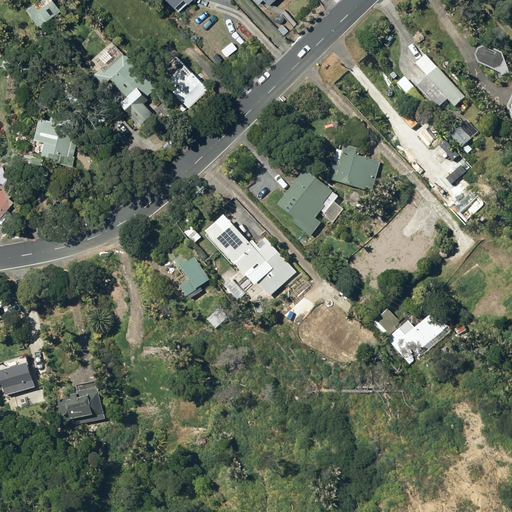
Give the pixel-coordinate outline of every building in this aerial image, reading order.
[(57,0),(42,0),(30,8),(42,27),(65,12),(57,0)] [(475,49),(472,56),(475,64),(502,76),(510,58),(484,46),(475,49)] [(129,96),(123,102),(135,114),(160,90),(125,53),(107,70),(104,67),(97,74),(106,84),(112,78),(129,96)] [(426,76),(425,77),(433,87),(427,92),(437,102),(440,99),(443,101),(445,99),(453,107),(463,97),(423,55),(414,64),(426,76)] [(179,87),(176,90),(192,107),(211,89),(195,72),(191,75),(188,71),(175,83),(179,87)] [(71,144),(76,124),(53,119),(46,154),(52,155),(53,151),(57,152),(55,161),(67,164),(69,153),(76,154),(77,146),(71,144)] [(429,123),(415,135),(426,147),(440,135),(429,123)] [(356,156),(358,149),(342,145),(340,152),(335,150),(332,163),(331,162),(326,179),(371,192),(379,163),(356,156)] [(477,184),(475,181),(479,176),(456,152),(455,153),(451,150),(443,157),(445,160),(438,167),(441,170),(432,179),(434,181),(427,187),(446,206),(453,198),(455,200),(463,193),(462,192),(467,186),(471,190),(477,184)] [(42,170),(46,158),(37,155),(29,153),(26,165),(33,168),(42,170)] [(293,220),(291,223),(309,237),(319,224),(313,219),(320,211),(323,214),(324,214),(333,221),(343,209),(333,202),(337,197),(303,170),(275,206),(293,220)] [(10,209),(17,202),(12,198),(15,194),(12,191),(17,186),(10,180),(6,185),(2,182),(1,183),(0,182),(0,221),(2,219),(13,230),(21,221),(10,209)] [(458,202),(450,209),(457,216),(465,209),(458,202)] [(210,244),(252,286),(254,283),(269,299),(296,273),(261,238),(254,246),(249,241),(246,244),(228,226),(210,244)] [(372,279),(379,272),(387,280),(400,268),(409,277),(422,265),(390,232),(364,257),(368,261),(361,267),(372,279)] [(196,241),(192,235),(188,238),(193,244),(196,241)] [(178,267),(187,281),(179,286),(175,280),(166,286),(176,303),(185,297),(188,300),(201,292),(197,287),(207,280),(192,258),(178,267)] [(470,310),(495,290),(475,266),(451,286),(470,310)] [(348,319),(300,299),(281,317),(276,330),(304,342),(306,335),(318,340),(315,347),(325,351),(327,346),(336,350),(334,355),(353,363),(366,333),(353,328),(351,333),(343,330),(348,319)] [(386,337),(390,334),(394,330),(392,328),(399,322),(388,310),(377,320),(373,323),(386,337)] [(441,338),(449,330),(439,318),(434,323),(428,317),(413,330),(406,322),(386,340),(409,366),(421,356),(421,357),(441,339),(441,338)] [(130,356),(131,341),(121,340),(121,356),(130,356)] [(13,370),(4,373),(10,396),(39,388),(32,365),(25,367),(24,364),(12,367),(13,370)] [(77,396),(78,398),(61,402),(66,424),(75,423),(76,426),(110,419),(104,389),(83,393),(84,395),(77,396)] [(175,433),(179,433),(179,445),(197,445),(197,433),(208,433),(208,410),(198,410),(198,396),(175,396),(175,433)] [(128,412),(127,431),(157,433),(158,414),(128,412)] [(175,440),(169,424),(160,427),(165,443),(175,440)]
